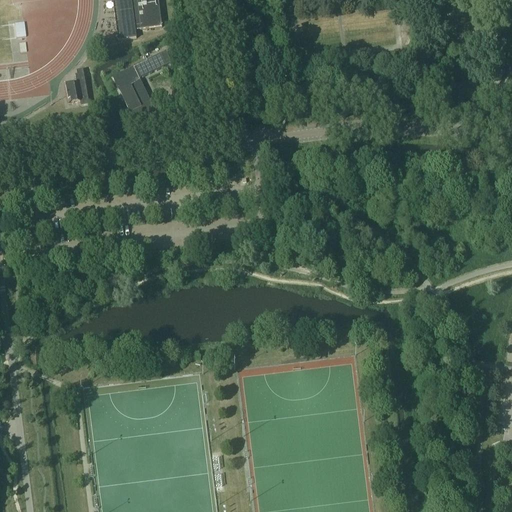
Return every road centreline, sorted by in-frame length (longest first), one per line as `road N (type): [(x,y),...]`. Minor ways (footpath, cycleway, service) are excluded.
road 1 (unclassified): [(511,135),(404,127),(270,139)]
road 2 (unclassified): [(0,169),(233,141)]
road 3 (unclassified): [(30,511),(0,285)]
road 4 (unclassified): [(233,141),(213,0)]
